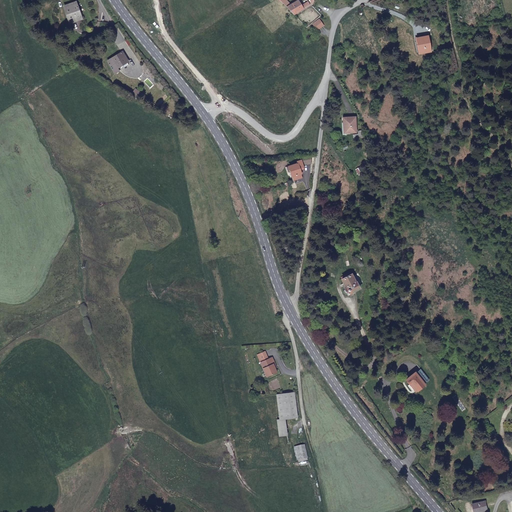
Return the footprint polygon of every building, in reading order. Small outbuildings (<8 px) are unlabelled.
[(84,14),(79,0),(68,4),(72,18),(84,14)] [(287,7),(294,14),(310,6),(309,3),(307,2),(302,4),(298,0),(287,7)] [(423,49),(424,52),(430,51),(427,36),(417,38),(419,50),(423,49)] [(129,59),(123,49),(109,57),(116,70),(121,67),(119,64),(129,59)] [(343,122),(343,131),(354,132),(354,117),(341,116),(341,122),(343,122)] [(292,176),(301,173),(302,169),(304,168),(303,164),(311,163),(311,156),(300,158),(301,160),(296,162),(297,164),(289,167),(291,171),(292,176)] [(355,283),(351,274),(341,280),(345,288),(344,289),(345,290),(343,292),(345,295),(347,294),(347,295),(359,288),(356,283),(355,283)] [(277,373),(275,369),(273,362),(274,362),(272,357),(261,361),(266,376),(277,373)] [(424,385),(415,373),(405,380),(415,392),(424,385)] [(278,420),(283,419),(296,418),(293,393),(275,395),(278,420)] [(285,436),(283,419),(278,420),(276,420),(277,436),(285,436)] [(306,459),(303,446),(294,448),(296,461),(306,459)] [(487,509),(485,501),(476,503),(476,504),(472,505),(474,511),(487,509)]
